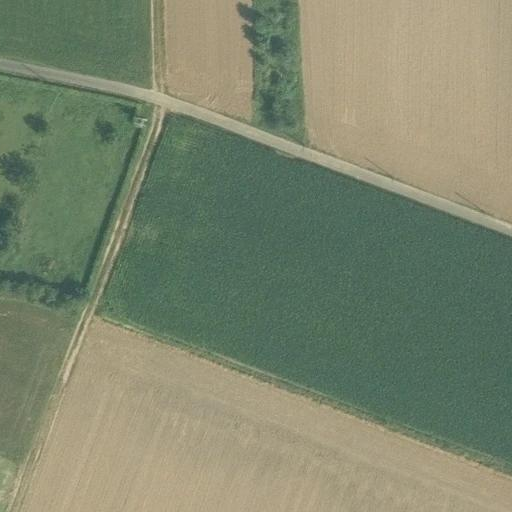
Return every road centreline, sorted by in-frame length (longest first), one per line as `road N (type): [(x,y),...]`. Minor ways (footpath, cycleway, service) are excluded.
road 1 (residential): [(511,232),(191,110),(0,66)]
road 2 (track): [(159,101),(151,144),(18,511)]
